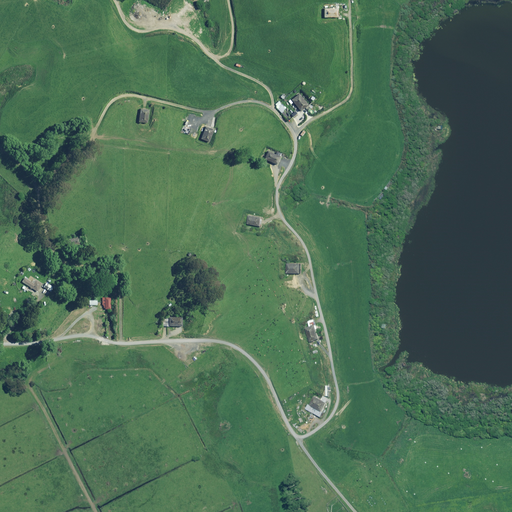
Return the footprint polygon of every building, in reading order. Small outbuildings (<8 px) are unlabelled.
[(338,17),(338,8),(324,8),(324,17),(338,17)] [(299,93),(291,100),(300,111),(308,105),(299,93)] [(149,109),(140,108),(138,121),(147,123),(149,109)] [(209,142),(214,129),(205,126),(201,139),(209,142)] [(280,156),(268,151),(264,159),(277,165),(280,156)] [(248,215),(246,224),(260,226),(261,218),(248,215)] [(301,263),(286,263),(286,273),(301,274),(301,263)] [(34,283),(25,278),(22,282),(37,292),(42,284),(36,280),(34,283)] [(104,308),(105,308),(105,309),(111,309),(111,297),(103,297),(103,305),(104,305),(104,308)] [(161,325),(169,325),(169,326),(183,326),(183,317),(170,317),(162,317),(161,325)] [(309,327),(305,328),(310,342),(319,339),(316,329),(317,329),(316,325),(315,325),(311,326),(310,323),(314,322),(313,319),(309,320),(307,321),(309,327)] [(324,412),(323,411),(327,402),(314,396),(309,405),(308,404),(306,409),(322,417),(324,412)]
